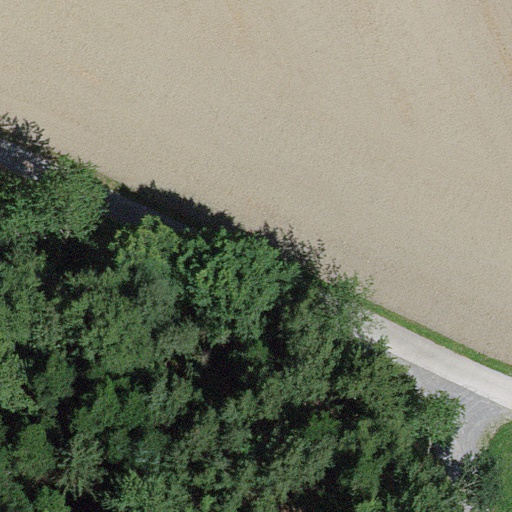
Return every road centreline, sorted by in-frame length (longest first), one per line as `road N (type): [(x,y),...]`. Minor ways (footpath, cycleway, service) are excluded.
road 1 (track): [(0,152),(511,390)]
road 2 (track): [(433,357),(481,511)]
